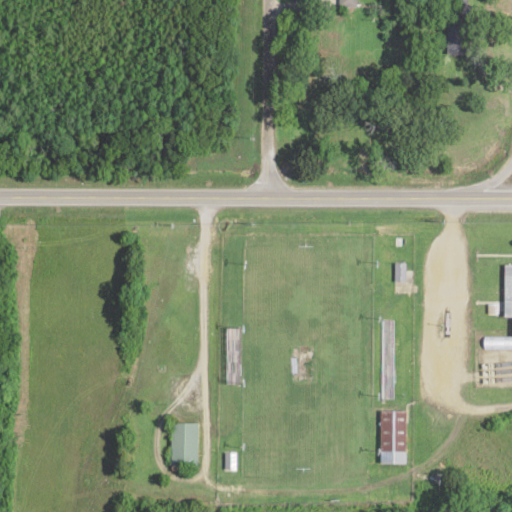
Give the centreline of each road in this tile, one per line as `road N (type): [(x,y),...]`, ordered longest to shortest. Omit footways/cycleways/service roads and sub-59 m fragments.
road 1 (secondary): [(511,199),(0,194)]
road 2 (residential): [(265,195),(268,0)]
